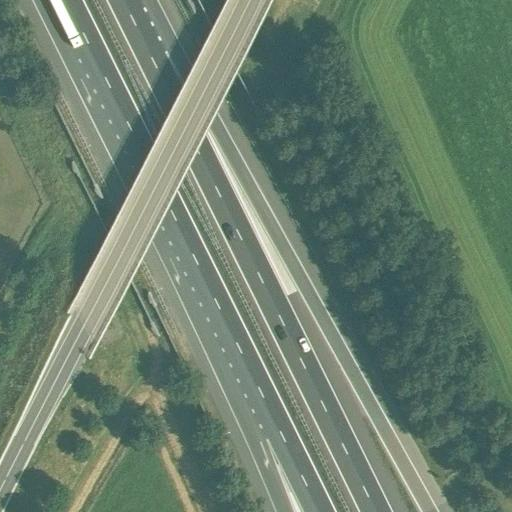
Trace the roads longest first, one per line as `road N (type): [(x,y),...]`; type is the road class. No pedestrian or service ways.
road 1 (tertiary): [(0,487),(248,0)]
road 2 (motorway): [(428,511),(238,169),(150,56)]
road 3 (motorway): [(384,511),(150,56)]
road 4 (motorway): [(64,0),(277,432)]
